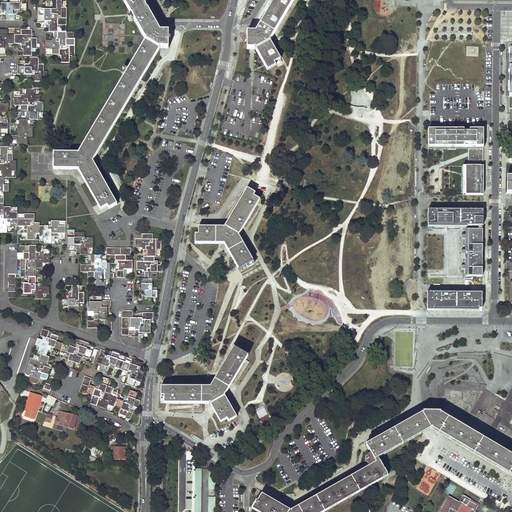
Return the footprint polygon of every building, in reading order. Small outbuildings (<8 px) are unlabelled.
[(9,0),(10,3),(10,6),(13,6),(13,10),(17,10),(16,13),(20,13),(20,12),(27,12),(27,3),(20,3),(20,0),(9,0)] [(168,32),(160,32),(142,0),(123,0),(145,39),(145,40),(79,152),(79,153),(78,153),(54,153),(54,152),(54,169),(78,169),(78,170),(101,210),(100,210),(101,210),(107,206),(109,209),(117,204),(93,161),(160,49),(159,49),(160,48),(172,48),(172,40),(168,40),(168,32)] [(269,40),(292,0),(273,0),(255,33),(250,33),(249,49),(254,49),(254,48),(255,49),(255,50),(266,70),(274,66),(273,63),(279,60),(269,42),(268,40),(269,40)] [(61,1),(53,1),(53,9),(51,9),(51,15),(54,15),(58,15),(58,18),(66,18),(67,8),(61,8),(61,1)] [(6,20),(15,20),(15,13),(16,13),(17,10),(13,10),(13,6),(10,6),(10,3),(2,3),(1,3),(1,13),(6,13),(6,20)] [(44,14),(37,14),(37,23),(44,23),(44,25),(47,25),(47,21),(51,21),(51,18),(54,18),(54,15),(51,15),(51,9),(44,9),(44,14)] [(49,25),(49,32),(54,32),(58,32),(58,25),(66,25),(66,18),(58,18),(58,15),(54,15),(54,18),(51,18),(51,21),(47,21),(47,25),(49,25)] [(7,30),(0,29),(0,38),(1,38),(1,42),(4,42),(4,45),(8,45),(8,44),(14,44),(15,35),(8,35),(8,30),(7,30)] [(22,30),(21,30),(21,35),(15,35),(14,44),(21,44),(21,45),(25,45),(25,42),(28,42),(28,38),(32,38),(32,30),(22,30)] [(66,32),(58,32),(57,39),(56,39),(56,42),(59,42),(59,46),(63,46),(62,49),(66,49),(66,46),(75,46),(75,39),(66,39),(66,32)] [(23,56),(32,56),(32,49),(37,49),(37,38),(32,38),(28,38),(28,42),(25,42),(25,45),(21,45),(21,49),(23,49),(23,56)] [(52,40),(45,40),(45,49),(52,49),(52,54),(59,54),(59,49),(62,49),(63,46),(59,46),(59,42),(56,42),(56,39),(54,39),(52,39),(52,40)] [(61,54),(61,63),(69,63),(69,56),(75,56),(75,46),(66,46),(66,49),(62,49),(59,49),(59,54),(61,54)] [(38,57),(30,57),(30,64),(28,64),(28,68),(31,68),(31,71),(35,71),(35,75),(38,75),(38,71),(44,71),(44,65),(38,64),(38,57)] [(19,66),(18,66),(17,74),(24,75),(24,80),(30,80),(31,80),(31,75),(35,75),(35,71),(31,71),(31,68),(28,68),(28,64),(24,64),(24,66),(19,66)] [(33,80),(33,88),(35,88),(42,89),(42,82),(47,82),(47,71),(44,71),(38,71),(38,75),(35,75),(31,75),(31,80),(33,80)] [(35,95),(35,88),(33,88),(26,88),(26,95),(24,95),(24,98),(28,98),(28,102),(31,102),(31,106),(34,106),(35,102),(40,102),(40,95),(35,95)] [(14,97),(14,112),(21,112),(21,111),(28,111),(28,106),(31,106),(31,102),(28,102),(28,98),(24,98),(24,95),(21,95),(21,97),(14,97)] [(34,119),(38,119),(38,112),(43,113),(43,102),(40,102),(35,102),(34,106),(31,106),(28,106),(28,111),(29,111),(29,119),(34,119)] [(21,119),(19,119),(19,126),(17,126),(17,129),(20,129),(20,133),(24,133),(24,136),(27,137),(32,137),(33,128),(33,126),(27,126),(27,119),(21,119)] [(485,128),(426,128),(426,148),(485,148),(485,128)] [(17,140),(17,145),(27,145),(27,137),(24,136),(24,133),(20,133),(20,129),(17,129),(17,133),(10,133),(10,140),(17,140)] [(7,147),(1,147),(1,154),(0,153),(0,157),(0,161),(4,161),(4,164),(7,164),(7,161),(13,161),(13,154),(7,154),(7,147)] [(2,169),(2,178),(4,178),(9,178),(11,178),(11,171),(16,171),(16,161),(13,161),(7,161),(7,164),(4,164),(0,164),(0,169),(2,169)] [(483,165),(460,165),(461,197),(484,197),(483,165)] [(0,191),(0,192),(0,195),(4,195),(4,192),(9,192),(9,185),(4,185),(4,178),(2,178),(0,177),(0,191)] [(194,234),(193,243),(222,243),(237,269),(252,260),(238,235),(258,200),(251,196),(253,193),(247,189),(245,189),(222,226),(197,226),(197,234),(194,234)] [(10,207),(4,207),(4,212),(0,212),(0,215),(3,216),(3,219),(7,219),(7,223),(10,223),(10,219),(17,219),(17,212),(10,212),(10,207)] [(483,209),(425,209),(425,228),(464,227),(483,227),(483,209)] [(24,226),(24,230),(27,230),(27,226),(31,226),(31,223),(34,223),(34,214),(24,214),(24,219),(17,219),(17,226),(24,226)] [(0,232),(7,233),(7,226),(10,226),(10,223),(7,223),(7,219),(3,219),(3,216),(0,215),(0,232)] [(55,233),(55,237),(58,237),(58,233),(65,233),(65,226),(58,226),(58,221),(48,221),(48,226),(48,230),(51,230),(51,233),(55,233)] [(27,233),(27,240),(34,240),(34,233),(39,233),(39,226),(39,223),(34,223),(31,223),(31,226),(27,226),(27,230),(24,230),(24,233),(27,233)] [(44,244),(51,244),(51,237),(55,237),(55,233),(51,233),(51,230),(48,230),(48,226),(39,226),(39,233),(39,237),(44,237),(44,244)] [(483,227),(464,227),(465,279),(484,279),(483,227)] [(67,238),(67,246),(74,246),(74,248),(77,248),(77,245),(81,245),(81,241),(84,241),(84,238),(84,233),(75,232),(75,238),(67,238)] [(135,248),(142,248),(142,250),(145,250),(145,246),(149,246),(149,243),(152,243),(152,239),(152,234),(143,234),(143,239),(135,239),(135,248)] [(93,248),(93,243),(93,238),(84,238),(84,241),(81,241),(81,245),(77,245),(77,248),(81,248),(81,255),(88,255),(88,248),(93,248)] [(147,250),(147,257),(154,257),(156,257),(156,249),(161,249),(161,239),(152,239),(152,243),(149,243),(149,246),(145,246),(145,250),(147,250)] [(39,256),(39,253),(36,253),(36,246),(29,246),(29,253),(24,252),(24,259),(29,259),(29,263),(32,263),(32,259),(36,259),(36,256),(39,256)] [(50,263),(49,256),(43,256),(43,253),(39,253),(39,256),(36,256),(36,259),(32,259),(32,263),(34,263),(34,268),(43,268),(43,263),(50,263)] [(101,255),(95,255),(94,262),(91,262),(91,265),(94,265),(94,269),(98,269),(98,272),(101,272),(101,269),(106,269),(107,264),(106,262),(101,262),(101,255)] [(120,271),(124,271),(124,269),(127,269),(132,269),(132,260),(125,260),(125,255),(124,255),(120,255),(117,255),(115,255),(115,261),(115,264),(119,264),(118,271),(120,271)] [(137,262),(137,270),(143,270),(143,272),(147,272),(147,268),(150,269),(150,265),(154,265),(154,262),(154,257),(147,257),(144,257),(144,261),(137,262)] [(20,259),(20,270),(25,270),(25,277),(29,277),(34,277),(34,268),(34,263),(32,263),(29,263),(29,259),(24,259),(20,259)] [(87,277),(95,277),(94,272),(98,272),(98,269),(94,269),(94,265),(91,265),(91,262),(88,262),(88,265),(81,265),(81,272),(87,272),(87,277)] [(152,279),(157,279),(157,271),(162,271),(163,265),(158,265),(158,262),(154,262),(154,265),(150,265),(150,269),(147,268),(147,272),(150,272),(150,279),(152,279)] [(96,286),(105,286),(105,279),(110,279),(110,277),(110,273),(110,264),(107,264),(106,269),(101,269),(101,272),(98,272),(94,272),(95,277),(96,277),(96,286)] [(23,283),(23,294),(32,294),(32,290),(35,290),(35,287),(39,287),(39,284),(35,283),(35,277),(34,277),(29,277),(29,283),(23,283)] [(142,293),(142,294),(145,294),(145,291),(148,291),(149,287),(152,287),(152,279),(150,279),(143,279),(141,279),(141,284),(135,284),(134,293),(142,293)] [(35,299),(42,299),(42,294),(49,294),(49,287),(42,287),(42,284),(39,284),(39,287),(35,287),(35,290),(32,290),(32,294),(35,294),(35,299)] [(72,286),(72,293),(68,292),(68,296),(72,296),(72,299),(75,299),(75,303),(79,303),(82,303),(84,303),(84,293),(79,293),(79,286),(72,286)] [(143,305),(151,305),(151,297),(157,297),(157,291),(152,291),(152,287),(149,287),(148,291),(145,291),(145,294),(142,294),(141,298),(143,298),(143,305)] [(482,292),(427,292),(427,308),(482,308),(482,292)] [(75,299),(72,299),(72,296),(68,296),(68,299),(61,299),(61,306),(68,306),(68,311),(78,312),(78,310),(79,303),(75,303),(75,299)] [(89,302),(87,302),(87,312),(94,312),(94,314),(98,314),(98,310),(99,310),(99,308),(101,308),(101,304),(110,304),(110,301),(102,301),(101,301),(101,303),(96,303),(89,302)] [(107,320),(107,311),(110,311),(110,308),(101,308),(99,308),(99,310),(98,310),(98,314),(94,314),(94,316),(94,319),(98,319),(105,319),(107,320)] [(142,324),(142,320),(142,318),(132,318),(129,318),(129,321),(129,325),(129,327),(135,328),(135,330),(139,330),(139,326),(140,326),(140,324),(142,324)] [(140,326),(139,326),(139,330),(139,335),(143,336),(143,333),(150,333),(150,327),(150,320),(149,320),(146,320),(142,320),(142,324),(140,324),(140,326)] [(63,344),(56,342),(58,336),(52,334),(48,333),(48,335),(47,338),(45,342),(49,343),(48,346),(51,347),(50,350),(53,351),(54,350),(60,352),(63,344)] [(42,340),(37,338),(35,345),(40,347),(38,354),(41,355),(46,356),(48,350),(50,350),(51,347),(48,346),(49,343),(45,342),(47,338),(44,337),(42,340)] [(63,344),(60,352),(67,354),(66,356),(69,357),(70,354),(74,355),(75,352),(78,353),(79,350),(76,348),(79,340),(72,338),(69,346),(68,346),(63,344)] [(82,358),(90,361),(92,356),(94,351),(87,349),(89,344),(79,340),(76,348),(79,350),(78,353),(77,356),(82,358)] [(208,387),(159,386),(159,396),(162,396),(162,403),(208,404),(218,422),(224,418),(226,421),(235,416),(223,395),(247,355),(232,346),(208,387)] [(64,366),(72,369),(75,363),(80,364),(82,358),(77,356),(78,353),(75,352),(74,355),(70,354),(69,357),(66,356),(65,359),(66,360),(64,366)] [(115,367),(121,370),(124,362),(117,359),(119,355),(113,352),(111,357),(108,356),(107,359),(110,361),(109,364),(112,365),(111,368),(114,369),(115,367)] [(99,371),(107,374),(109,368),(111,368),(112,365),(109,364),(110,361),(107,359),(108,356),(103,354),(100,353),(96,363),(101,365),(99,371)] [(41,355),(39,361),(31,358),(28,365),(36,368),(35,371),(39,372),(40,369),(43,370),(44,366),(47,368),(48,364),(47,364),(49,357),(46,356),(41,355)] [(130,364),(124,362),(121,370),(128,372),(127,374),(131,375),(132,372),(135,373),(136,369),(139,371),(142,363),(132,359),(130,364)] [(48,375),(55,378),(58,369),(51,367),(52,365),(48,364),(47,368),(44,366),(43,370),(40,369),(39,372),(42,373),(40,378),(47,380),(48,375)] [(36,384),(39,377),(40,378),(42,373),(39,372),(35,371),(36,368),(28,365),(25,374),(30,376),(29,378),(27,379),(28,381),(36,384)] [(134,387),(136,381),(140,382),(144,372),(139,371),(136,369),(135,373),(132,372),(131,375),(127,374),(126,377),(128,378),(125,384),(134,387)] [(107,386),(109,380),(101,377),(99,383),(97,382),(96,386),(99,387),(98,390),(101,391),(100,395),(104,396),(105,392),(110,394),(112,388),(107,386)] [(86,393),(93,396),(90,404),(96,406),(99,398),(102,399),(104,396),(100,395),(101,391),(98,390),(99,387),(96,386),(96,387),(89,385),(88,388),(87,391),(86,393)] [(485,388),(483,387),(439,386),(439,412),(439,413),(511,456),(511,388),(509,393),(506,398),(505,400),(485,388)] [(135,400),(137,393),(129,390),(127,397),(126,396),(125,396),(124,399),(128,400),(126,404),(130,405),(128,408),(132,409),(133,406),(138,408),(140,402),(135,400)] [(117,399),(109,396),(110,394),(105,392),(104,396),(102,399),(99,398),(96,406),(105,409),(107,404),(114,407),(117,399)] [(26,411),(25,416),(34,419),(42,397),(30,393),(26,407),(27,407),(26,411)] [(124,399),(124,401),(117,399),(114,407),(121,409),(118,416),(125,419),(125,418),(130,420),(132,413),(131,412),(132,409),(128,408),(130,405),(126,404),(128,400),(124,399)] [(261,422),(269,419),(264,406),(255,409),(261,422)] [(56,424),(53,433),(55,433),(55,432),(56,432),(59,425),(73,430),(77,416),(60,411),(56,424)] [(365,446),(373,462),(377,460),(376,458),(424,431),(430,428),(511,476),(511,456),(439,413),(439,412),(422,411),(422,413),(416,416),(365,446)] [(47,414),(44,426),(52,428),(56,416),(47,414)] [(213,425),(206,429),(209,434),(216,431),(213,425)] [(99,446),(87,442),(84,453),(83,453),(81,460),(82,460),(84,455),(86,455),(87,453),(96,456),(99,446)] [(114,460),(126,459),(126,454),(125,455),(125,447),(116,447),(116,446),(113,446),(114,460)] [(322,511),(386,477),(377,460),(373,462),(374,463),(289,511),(260,494),(256,502),(255,501),(250,509),(255,511),(322,511)] [(436,480),(440,473),(429,467),(423,479),(421,478),(415,488),(428,496),(434,485),(428,481),(431,477),(436,480)] [(193,511),(201,511),(201,469),(194,469),(193,511)] [(472,511),(473,511),(474,511),(478,505),(462,495),(458,502),(452,498),(450,502),(446,499),(438,511),(472,511)]
